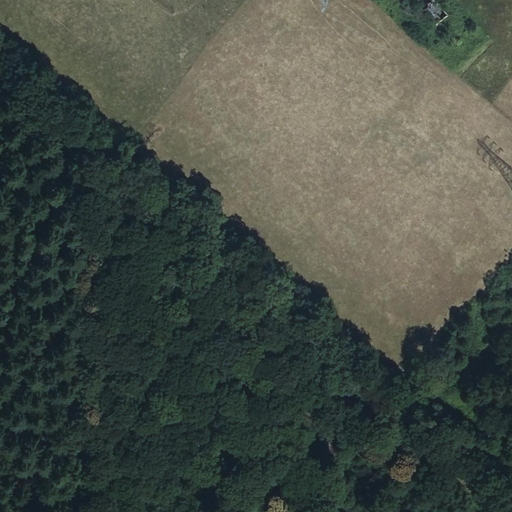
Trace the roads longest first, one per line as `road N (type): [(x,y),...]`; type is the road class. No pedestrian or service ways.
road 1 (track): [(0,89),(135,206),(302,371),(326,416),(334,456)]
road 2 (track): [(334,456),(362,463),(419,444),(459,467),(491,511)]
